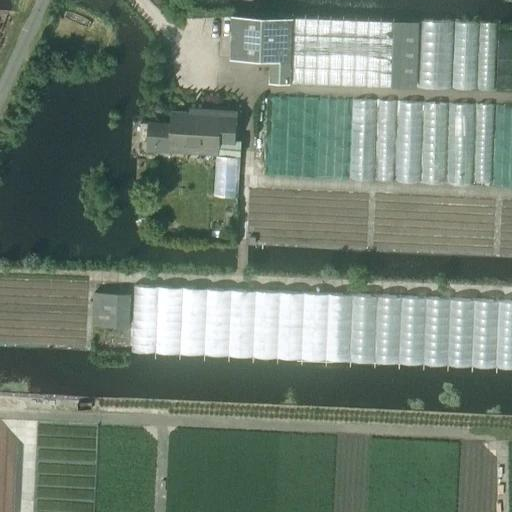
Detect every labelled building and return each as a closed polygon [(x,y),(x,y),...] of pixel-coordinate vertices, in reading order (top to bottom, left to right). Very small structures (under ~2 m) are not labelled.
[(233,14),(231,58),(270,60),(270,83),(391,87),(393,19),(233,14)] [(155,124),(153,149),(170,150),(170,143),(218,146),(219,140),(234,141),(236,112),(219,111),(219,114),(189,113),(172,112),(172,125),(155,124)] [(93,292),(91,325),(130,327),(132,294),(93,292)] [(269,471),(270,447),(250,446),(249,470),(269,471)] [(460,480),(462,456),(442,455),(440,479),(460,480)]
